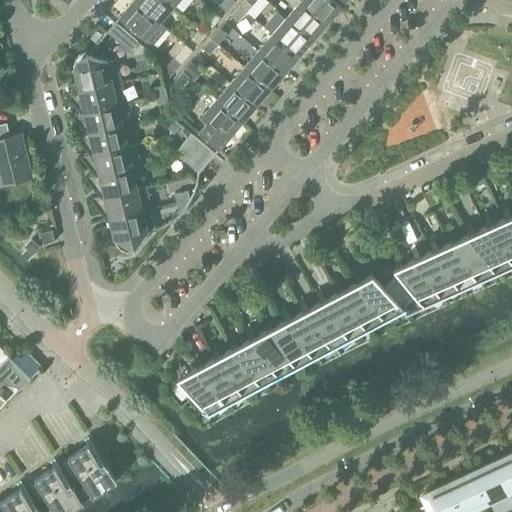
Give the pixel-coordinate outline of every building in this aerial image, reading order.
[(167,28),(160,22),(133,0),(119,17),(152,46),(167,28)] [(166,0),(133,0),(160,22),(173,6),(166,0)] [(235,1),(233,0),(224,0),(219,6),(226,12),(235,1)] [(313,40),(327,23),(301,1),(299,0),(287,0),(295,7),(286,17),(313,40)] [(333,0),(301,0),(301,1),(327,23),(341,7),(333,0)] [(239,6),(231,16),(238,21),(247,11),(239,6)] [(220,18),(214,12),(205,22),(212,28),(220,18)] [(298,56),(313,40),(286,17),(272,34),(298,56)] [(130,51),(138,42),(116,22),(107,32),(130,51)] [(220,28),(211,39),(218,45),(227,34),(220,28)] [(206,34),(199,29),(191,39),(198,44),(206,34)] [(284,73),(298,56),(272,34),(258,51),(284,73)] [(211,39),(203,48),(210,54),(218,45),(211,39)] [(193,51),(185,44),(174,57),(182,64),(193,51)] [(79,92),(112,84),(122,82),(117,59),(107,61),(88,53),(87,51),(85,51),(83,52),(81,53),(79,54),(78,55),(76,57),(75,59),(74,61),(74,63),(74,65),(74,67),(74,70),(77,83),(68,85),(70,93),(79,90),(79,92)] [(270,89),(284,73),(258,51),(244,67),(270,89)] [(192,61),(183,71),(190,77),(199,66),(192,61)] [(244,67),(230,83),(256,105),(270,89),(244,67)] [(183,71),(175,81),(182,87),(190,77),(183,71)] [(66,92),(65,93),(80,112),(80,114),(127,102),(122,82),(112,84),(79,92),(79,90),(70,93),(67,93),(66,92)] [(242,122),(256,105),(230,83),(216,100),(242,122)] [(154,87),(156,95),(166,93),(164,85),(154,87)] [(168,101),(166,93),(156,95),(158,104),(168,101)] [(219,149),(242,122),(216,100),(201,117),(207,122),(199,132),(219,149)] [(80,114),(80,112),(71,114),(70,114),(85,133),(85,136),(122,126),(132,124),(127,102),(80,114)] [(174,119),(167,127),(174,133),(181,124),(174,119)] [(75,135),(90,154),(90,156),(127,147),(122,126),(85,136),(85,133),(76,135),(75,135)] [(191,133),(183,144),(189,149),(198,139),(191,133)] [(0,183),(0,184),(31,177),(20,134),(0,138),(0,183)] [(198,139),(189,149),(206,163),(214,153),(198,139)] [(198,172),(206,163),(189,149),(183,144),(175,152),(198,172)] [(137,145),(127,147),(90,156),(90,154),(81,156),(80,156),(94,175),(95,177),(132,168),(141,165),(137,145)] [(100,198),(137,188),(132,168),(95,177),(94,175),(86,177),(86,176),(85,177),(99,196),(100,198)] [(460,181),(456,173),(451,176),(454,183),(460,181)] [(106,218),(142,209),(142,210),(152,208),(147,186),(137,188),(100,198),(99,196),(91,198),(90,198),(106,218)] [(431,189),(424,193),(431,206),(438,202),(431,189)] [(175,194),(176,200),(189,197),(188,191),(175,194)] [(189,199),(189,197),(176,200),(179,213),(185,206),(189,199)] [(147,230),(142,210),(142,209),(106,218),(111,225),(114,240),(116,245),(121,249),(126,251),(133,252),(134,252),(134,248),(147,232),(147,230)] [(511,213),(502,218),(511,229),(511,213)] [(511,258),(511,229),(502,218),(484,226),(508,254),(511,258)] [(498,271),(511,264),(511,258),(508,254),(484,226),(466,234),(490,262),(498,271)] [(55,241),(52,229),(41,232),(43,243),(55,241)] [(479,279),(498,271),(490,262),(466,234),(448,242),(472,270),(479,279)] [(33,254),(40,246),(31,238),(24,246),(26,248),(21,253),(28,259),(32,253),(33,254)] [(461,287),(479,279),(472,270),(448,242),(430,251),(454,278),(461,287)] [(412,258),(436,286),(443,295),(461,287),(454,278),(430,251),(412,258)] [(424,304),(443,295),(436,286),(412,258),(393,267),(398,272),(407,284),(393,296),(397,301),(403,307),(416,295),(424,304)] [(372,273),(353,283),(378,310),(386,318),(404,308),(403,307),(397,301),(393,296),(407,284),(398,272),(384,286),(372,273)] [(378,310),(353,283),(335,292),(360,319),(368,327),(386,318),(378,310)] [(368,327),(360,319),(335,292),(318,301),(343,328),(350,337),(368,327)] [(350,337),(343,328),(318,301),(300,311),(325,338),(333,346),(350,337)] [(333,346),(325,338),(300,311),(283,320),(307,347),(315,355),(333,346)] [(315,355),(307,347),(283,320),(265,329),(290,356),(298,364),(315,355)] [(298,364),(290,356),(265,329),(247,339),(272,366),(280,374),(298,364)] [(280,374),(272,366),(247,339),(229,348),(254,375),(262,383),(280,374)] [(0,347),(0,383),(3,380),(15,392),(30,377),(0,347)] [(262,383),(254,375),(229,348),(212,358),(245,393),(262,383)] [(42,366),(24,349),(13,360),(31,377),(42,366)] [(245,393),(212,358),(194,367),(219,394),(227,402),(245,393)] [(227,402),(219,394),(194,367),(177,376),(202,405),(203,404),(209,411),(227,402)] [(181,383),(173,391),(182,400),(190,392),(181,383)] [(74,480),(81,476),(93,495),(116,480),(107,465),(103,468),(88,444),(61,461),(74,480)] [(511,452),(494,461),(509,491),(508,492),(511,501),(511,452)] [(508,492),(509,491),(494,461),(471,472),(485,502),(508,492)] [(66,511),(83,502),(73,487),(69,490),(54,466),(28,483),(45,510),(52,505),(55,511),(66,511)] [(471,472),(447,483),(459,511),(464,511),(485,502),(471,472)] [(459,511),(447,483),(420,496),(421,497),(423,496),(426,503),(416,508),(418,511),(459,511)] [(35,511),(20,488),(0,501),(1,501),(0,501),(0,511),(41,511),(39,509),(35,511)]
